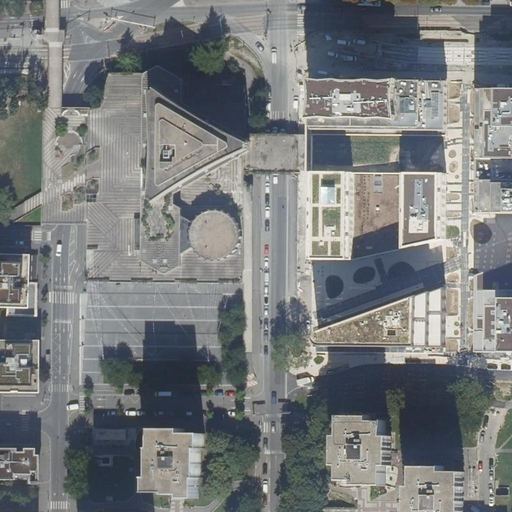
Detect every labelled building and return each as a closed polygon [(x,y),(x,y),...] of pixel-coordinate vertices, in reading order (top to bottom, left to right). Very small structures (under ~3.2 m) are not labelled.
[(124,282),(245,283),(247,156),(247,134),(247,85),(224,85),(224,73),(111,73),(102,107),(90,107),(89,185),(90,185),(88,280),(89,281),(124,282)] [(312,80),(311,125),(447,126),(448,81),(404,81),(378,81),(312,80)] [(511,89),(503,90),(479,90),(479,212),(511,212),(511,89)] [(446,174),(303,172),(302,268),(350,268),(445,245),(446,204),(446,174)] [(26,255),(0,254),(0,307),(6,308),(6,317),(36,317),(36,283),(25,283),(26,255)] [(511,262),(473,275),(473,351),(511,351),(511,262)] [(443,349),(443,289),(321,338),(318,341),(316,345),(318,348),(322,349),(403,349),(443,349)] [(0,392),(35,393),(36,348),(36,340),(24,340),(5,340),(5,333),(0,333),(0,392)] [(406,366),(368,365),(368,366),(335,365),(335,380),(405,382),(406,366)] [(355,481),(355,486),(371,486),(385,486),(385,466),(391,466),(391,437),(386,436),(386,422),(372,421),(372,417),(342,417),(342,436),(336,436),(336,466),(340,466),(340,481),(355,481)] [(150,493),(154,493),(169,493),(170,493),(170,495),(185,495),(185,499),(199,499),(199,480),(201,480),(202,450),(206,450),(206,434),(186,434),(185,434),(185,430),(156,429),(156,449),(154,449),(153,478),(149,478),(150,493)] [(101,443),(100,434),(90,434),(90,444),(101,443)] [(30,453),(30,447),(0,446),(0,478),(26,479),(26,483),(33,483),(33,453),(30,453)] [(464,511),(464,473),(444,473),(444,467),(414,467),(414,487),(409,487),(409,502),(408,511),(464,511)] [(408,511),(409,502),(371,501),(371,486),(355,486),(355,507),(311,506),(311,511),(408,511)] [(184,511),(185,499),(185,495),(170,495),(170,493),(169,493),(169,509),(169,511),(168,511),(184,511)]
